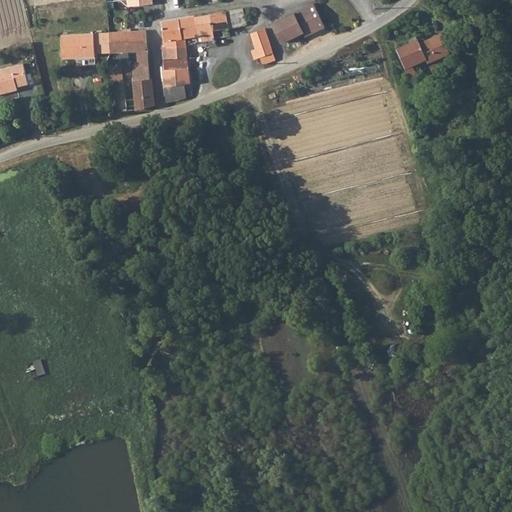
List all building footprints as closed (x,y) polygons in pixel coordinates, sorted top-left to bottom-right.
[(321,20),(332,15),(331,13),(324,0),(321,0),(314,4),(321,20)] [(303,29),(321,20),(314,4),(273,25),(283,44),(305,33),(303,29)] [(230,28),(248,25),(246,16),(245,9),(226,12),(230,28)] [(230,28),(226,12),(210,15),(214,31),(230,28)] [(216,40),(214,31),(210,15),(194,17),(197,34),(201,33),(203,42),(216,40)] [(186,36),(195,34),(197,34),(194,17),(161,23),(162,46),(187,44),(186,40),(186,36)] [(307,37),(325,28),(321,20),(303,29),(305,33),(307,37)] [(256,50),(272,44),(266,29),(251,34),(256,49),(256,50)] [(123,32),(112,33),(113,53),(139,51),(139,65),(148,64),(148,49),(146,49),(145,32),(131,32),(128,32),(127,32),(123,32)] [(113,53),(112,33),(109,33),(96,34),(96,54),(113,53)] [(187,44),(203,42),(201,33),(197,34),(195,34),(186,36),(186,40),(187,44)] [(80,56),(96,56),(96,54),(96,34),(77,35),(80,56)] [(64,57),(80,56),(77,35),(62,36),(64,57)] [(425,68),(451,59),(445,42),(444,39),(418,48),(417,45),(396,52),(406,82),(413,79),(409,69),(424,64),(425,68)] [(187,44),(162,46),(162,60),(188,58),(187,44)] [(256,50),(256,49),(252,50),(258,66),(278,60),(272,44),(256,50)] [(188,58),(162,60),(163,71),(189,68),(188,58)] [(139,65),(133,66),(134,75),(134,82),(151,79),(150,79),(148,64),(139,65)] [(19,91),(31,88),(24,66),(0,72),(0,98),(19,94),(19,91)] [(117,67),(118,81),(126,81),(126,76),(134,75),(133,66),(117,67)] [(167,102),(187,98),(186,92),(192,92),(189,68),(163,71),(167,102)] [(136,111),(157,105),(151,79),(134,82),(136,111)] [(37,362),(41,376),(47,374),(43,360),(37,362)]
